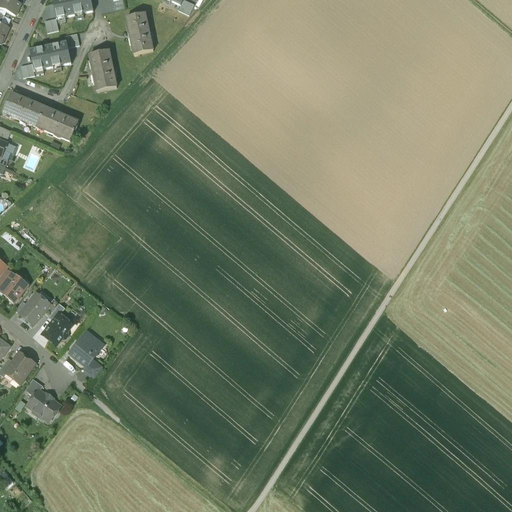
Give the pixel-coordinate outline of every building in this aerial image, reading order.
[(12,0),(0,0),(3,2),(0,7),(0,9),(15,16),(21,4),(16,2),(12,0)] [(90,0),(54,0),(53,0),(57,20),(64,19),(85,15),(85,14),(93,13),(90,0)] [(194,6),(184,1),(179,12),(189,17),(194,6)] [(144,15),(125,19),(126,27),(128,29),(129,35),(128,35),(129,41),(131,41),(132,48),(131,49),(132,56),(152,52),(144,15)] [(55,20),(44,23),(47,34),(58,32),(55,20)] [(0,24),(0,45),(1,46),(9,29),(0,24)] [(76,35),(65,37),(67,43),(68,49),(79,47),(76,35)] [(61,44),(31,52),(35,72),(44,70),(62,66),(72,63),(68,49),(67,43),(61,45),(61,44)] [(108,52),(89,56),(91,63),(93,64),(94,72),(93,72),(94,77),(95,77),(97,84),(95,85),(97,93),(116,89),(108,52)] [(32,65),(21,68),(23,80),(25,79),(34,77),(32,65)] [(44,109),(12,96),(4,113),(11,116),(12,118),(20,121),(21,120),(28,123),(29,125),(36,128),(37,126),(44,109)] [(78,124),(44,109),(37,126),(45,130),(46,132),(53,135),(54,134),(61,137),(61,139),(70,142),(78,124)] [(14,134),(0,128),(0,139),(10,144),(14,134)] [(2,160),(0,159),(0,166),(5,169),(8,162),(2,160)] [(24,237),(34,246),(38,241),(29,232),(24,237)] [(2,267),(0,269),(0,279),(6,272),(8,269),(3,264),(1,267),(2,267)] [(0,279),(0,286),(1,287),(11,275),(6,272),(0,279)] [(1,287),(0,288),(0,293),(9,300),(8,301),(14,306),(18,300),(17,299),(27,287),(18,279),(17,280),(11,275),(1,287)] [(27,307),(19,316),(33,328),(44,315),(50,307),(36,296),(27,307)] [(54,302),(50,307),(44,315),(49,319),(49,318),(59,306),(54,302)] [(23,303),(15,312),(19,316),(27,307),(23,303)] [(49,318),(49,319),(47,321),(52,325),(58,317),(59,318),(65,311),(59,306),(49,318)] [(52,325),(43,336),(57,347),(62,341),(63,341),(66,341),(68,338),(67,335),(66,335),(72,328),(59,318),(58,317),(52,325)] [(86,337),(84,336),(69,355),(86,369),(92,361),(94,359),(92,357),(99,348),(93,343),(93,340),(89,337),(86,337)] [(0,341),(0,360),(0,361),(9,348),(0,341)] [(97,355),(101,357),(107,349),(103,346),(97,355)] [(13,363),(5,374),(6,375),(13,379),(11,382),(11,384),(17,389),(20,388),(24,383),(24,381),(23,380),(34,366),(19,355),(13,363)] [(8,360),(0,371),(0,375),(3,378),(6,375),(5,374),(13,363),(8,360)] [(92,361),(86,369),(84,371),(94,379),(101,369),(92,361)] [(33,381),(25,392),(34,398),(39,392),(40,393),(43,388),(33,381)] [(40,393),(39,392),(34,398),(28,407),(34,411),(33,412),(48,423),(53,416),(55,416),(57,414),(57,412),(60,407),(52,402),(52,401),(46,397),(40,393)]
